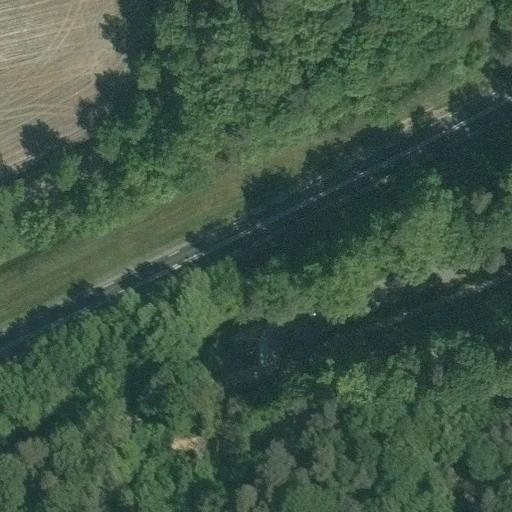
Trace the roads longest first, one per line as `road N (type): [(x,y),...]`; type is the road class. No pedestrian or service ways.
road 1 (primary): [(0,345),(511,98)]
road 2 (unclassified): [(374,511),(252,383),(240,358),(511,252)]
road 3 (unclassified): [(0,208),(156,123),(172,78),(163,0)]
